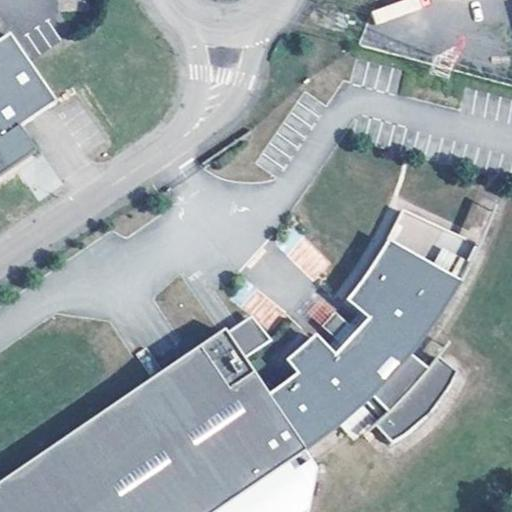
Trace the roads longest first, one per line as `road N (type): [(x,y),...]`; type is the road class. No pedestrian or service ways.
road 1 (residential): [(184,136),(0,262)]
road 2 (residential): [(184,136),(235,103),(262,20)]
road 3 (residential): [(187,18),(198,73),(184,136)]
